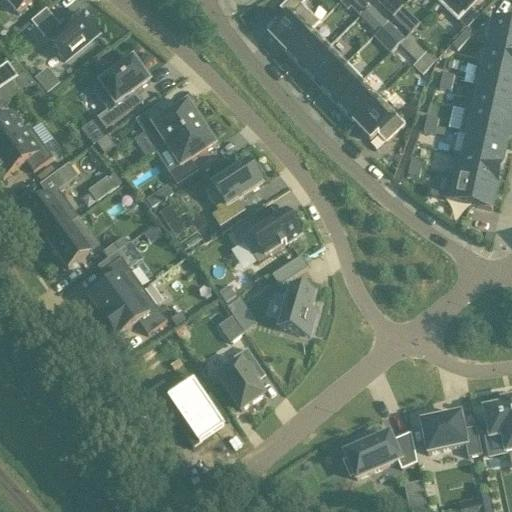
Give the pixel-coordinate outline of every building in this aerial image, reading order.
[(3,0),(17,16),(37,0),(3,0)] [(312,32),(313,33),(319,26),(302,8),(307,2),(305,0),(290,0),(280,10),(289,19),(268,39),(286,57),(312,32)] [(360,1),(358,0),(345,0),(340,5),(348,13),(360,1)] [(445,0),(440,6),(467,32),(479,19),(470,10),(479,0),(445,0)] [(402,10),(394,2),(384,12),(393,20),(402,10)] [(360,19),(375,35),(385,26),(370,10),(360,19)] [(61,31),(46,13),(32,24),(47,43),(65,65),(98,37),(80,15),(61,31)] [(412,18),(402,28),(410,37),(420,26),(412,18)] [(511,28),(494,24),(489,48),(511,52),(511,28)] [(405,42),(388,26),(378,36),(374,40),(390,56),(399,47),(405,42)] [(468,31),(460,40),(466,45),(474,36),(468,31)] [(329,49),(313,33),(312,32),(286,57),(303,74),(329,49)] [(410,37),(409,37),(405,42),(399,47),(407,55),(418,45),(410,37)] [(466,45),(460,40),(451,48),(457,54),(466,45)] [(511,52),(489,48),(484,70),(511,76),(511,52)] [(329,49),(303,74),(319,91),(345,66),(329,49)] [(427,55),(412,70),(421,78),(436,64),(427,55)] [(133,62),(92,92),(107,114),(97,121),(105,132),(134,112),(127,102),(150,85),(133,62)] [(449,63),(447,71),(457,73),(459,65),(449,63)] [(345,66),(319,91),(336,109),(362,84),(345,66)] [(0,71),(0,85),(3,90),(17,80),(7,67),(0,71)] [(42,69),(30,81),(43,95),(56,83),(42,69)] [(511,76),(484,70),(479,92),(511,99),(511,76)] [(439,83),(451,86),(452,78),(441,75),(439,83)] [(451,86),(439,83),(437,91),(449,94),(451,86)] [(379,101),(362,84),(336,109),(353,126),(379,101)] [(11,86),(0,93),(0,109),(19,96),(11,86)] [(474,114),(511,123),(511,119),(511,99),(479,92),(474,114)] [(379,101),(353,126),(370,144),(378,136),(387,145),(405,128),(379,101)] [(167,150),(202,127),(188,106),(164,121),(156,110),(135,123),(144,136),(146,135),(158,155),(159,156),(167,151),(167,150)] [(474,114),(465,112),(459,136),(469,138),(469,137),(506,145),(511,123),(474,114)] [(12,117),(0,125),(0,155),(26,136),(25,135),(12,117)] [(425,119),(423,126),(435,129),(436,121),(425,119)] [(435,129),(423,126),(421,134),(433,137),(435,129)] [(202,127),(167,150),(167,151),(180,170),(170,177),(177,188),(198,175),(191,164),(215,149),(202,127)] [(26,136),(0,155),(0,178),(3,182),(26,166),(34,176),(53,162),(31,131),(25,135),(26,136)] [(99,134),(88,142),(93,148),(104,140),(99,134)] [(464,158),(464,159),(501,167),(506,145),(469,137),(469,138),(464,158)] [(115,148),(108,140),(98,148),(104,156),(115,148)] [(464,159),(464,158),(455,156),(450,179),(496,190),(501,167),(464,159)] [(407,170),(419,172),(421,164),(409,162),(407,170)] [(206,190),(235,168),(232,164),(203,186),(206,190)] [(248,166),(205,194),(218,215),(212,219),(220,230),(245,214),(238,204),(262,188),(248,166)] [(419,172),(407,170),(406,177),(417,180),(419,172)] [(50,171),(37,180),(41,186),(54,177),(50,171)] [(121,187),(115,178),(109,182),(115,191),(121,187)] [(496,190),(450,179),(445,202),(491,213),(496,190)] [(147,202),(153,210),(160,205),(155,197),(147,202)] [(48,200),(27,215),(48,243),(69,228),(48,200)] [(301,238),(286,216),(262,232),(255,222),(234,235),(242,247),(252,240),(266,261),(301,238)] [(69,228),(48,243),(68,272),(89,256),(69,228)] [(143,236),(150,246),(162,238),(155,228),(143,236)] [(121,237),(111,244),(119,254),(128,247),(121,237)] [(308,271),(301,260),(272,279),(279,290),(308,271)] [(130,273),(90,302),(104,321),(144,292),(130,273)] [(292,287),(279,332),(310,341),(316,323),(317,318),(318,317),(316,316),(311,315),(317,295),(292,287)] [(237,301),(230,290),(220,296),(226,307),(237,301)] [(144,292),(104,321),(118,340),(158,311),(144,292)] [(227,310),(233,319),(244,312),(238,303),(227,310)] [(181,316),(171,322),(175,329),(185,322),(181,316)] [(231,321),(220,329),(231,346),(243,338),(231,321)] [(247,352),(214,375),(241,414),(264,399),(256,386),(260,383),(251,371),(257,367),(247,352)] [(164,385),(147,397),(162,420),(174,411),(185,426),(178,431),(192,452),(199,447),(200,449),(225,431),(223,428),(221,425),(225,421),(227,420),(211,398),(205,402),(189,378),(188,379),(169,392),(167,390),(164,385)] [(484,413),(490,442),(502,439),(506,457),(511,455),(511,402),(502,405),(503,409),(484,413)] [(464,433),(460,418),(447,420),(435,422),(435,423),(421,426),(428,457),(466,449),(468,461),(482,458),(476,431),(464,433)] [(417,466),(411,437),(392,445),(389,438),(373,445),(373,443),(361,449),(361,450),(345,457),(348,462),(343,464),(350,480),(354,478),(357,483),(398,465),(402,472),(417,466)]
